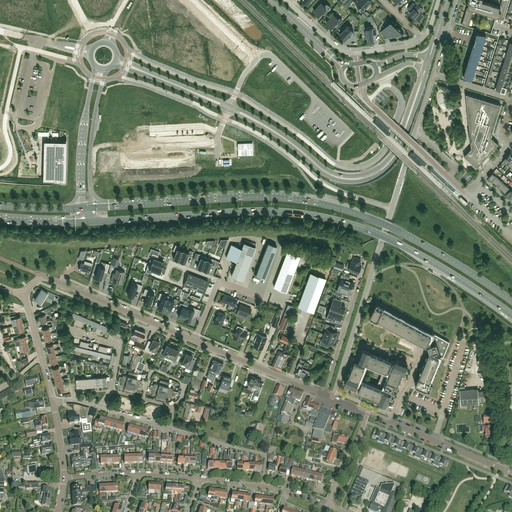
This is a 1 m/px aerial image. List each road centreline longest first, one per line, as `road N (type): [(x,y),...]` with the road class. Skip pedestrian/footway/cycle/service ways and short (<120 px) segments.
road 1 (primary): [(87,221),(240,211),(326,217),(416,252),(511,314)]
road 2 (primary): [(511,301),(401,233),(316,202),(241,196),(91,207)]
road 3 (secondary): [(228,109),(326,175),(363,180),(396,156),(425,67)]
road 4 (secondary): [(425,67),(390,156),(360,175),(326,169),(230,105)]
road 5 (residential): [(262,487),(266,456),(101,408)]
road 6 (residential): [(219,131),(141,128),(142,147),(217,144)]
road 7 (tertiary): [(194,339),(43,275)]
road 8 (residential): [(285,0),(346,52),(421,37)]
road 9 (residential): [(466,192),(367,100),(361,84)]
road 10 (secondary): [(94,65),(81,208)]
road 11 (tertiary): [(324,394),(194,339)]
road 12 (secondary): [(91,207),(89,161),(106,69)]
road 13 (unclassified): [(230,105),(245,71),(265,53),(318,100)]
road 14 (tertiary): [(511,473),(389,421)]
road 15 (secondary): [(230,105),(117,54)]
road 16 (secondary): [(113,65),(228,109)]
road 17 (residential): [(360,278),(324,394)]
